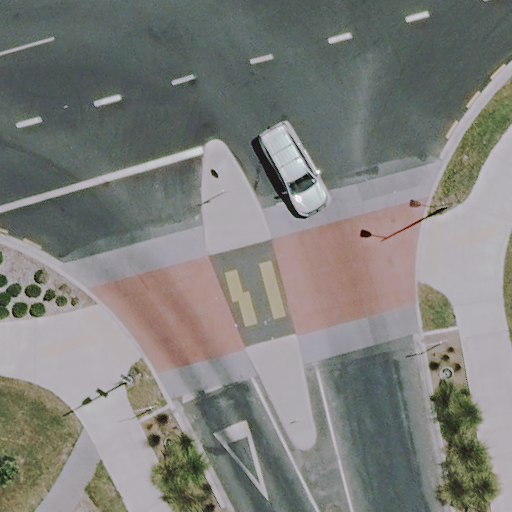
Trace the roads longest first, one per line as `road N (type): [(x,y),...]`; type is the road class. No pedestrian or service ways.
road 1 (unclassified): [(306,511),(220,391),(184,315),(21,48)]
road 2 (unclassified): [(317,0),(368,430),(368,511)]
road 3 (unclassified): [(21,48),(191,0)]
